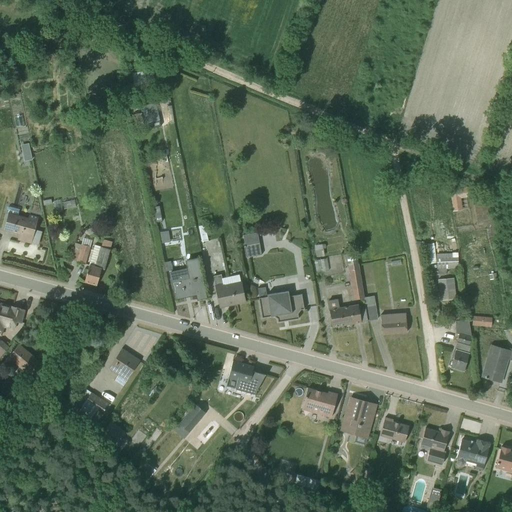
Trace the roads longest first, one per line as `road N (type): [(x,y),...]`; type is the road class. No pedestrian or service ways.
road 1 (track): [(49,0),(396,147)]
road 2 (residential): [(0,276),(300,359)]
road 3 (track): [(434,395),(396,147)]
road 4 (residential): [(300,359),(511,418)]
road 5 (unclassified): [(300,359),(243,442),(283,511)]
road 6 (track): [(396,147),(511,195)]
